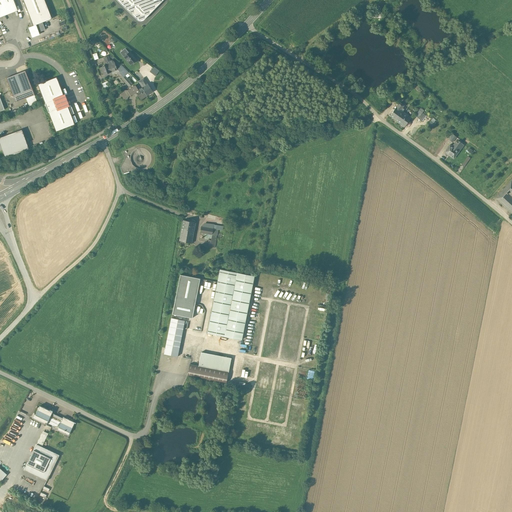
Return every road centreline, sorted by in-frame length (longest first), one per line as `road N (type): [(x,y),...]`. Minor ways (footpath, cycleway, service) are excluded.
road 1 (unclassified): [(247,24),(350,90),(511,222)]
road 2 (secondary): [(0,196),(152,108),(247,24)]
road 3 (unclassified): [(0,338),(37,300),(0,211)]
road 4 (track): [(37,300),(96,243),(120,193)]
